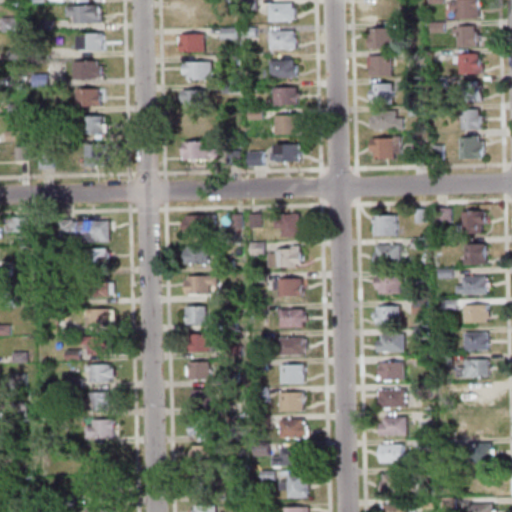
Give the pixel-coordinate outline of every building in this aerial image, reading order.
[(242,9),(242,0),(256,0),(256,8),(242,9)] [(370,0),(371,20),(391,20),(391,0),(370,0)] [(478,0),(479,17),(457,18),(456,10),(449,10),(449,1),(456,0),(478,0)] [(269,3),(292,2),(292,8),(294,7),(295,18),(292,18),(292,20),(270,21),(269,3)] [(73,16),(73,22),(100,21),(100,4),(65,5),(65,16),(73,16)] [(0,16),(0,30),(15,30),(15,16),(0,16)] [(39,19),(39,29),(52,29),(52,19),(39,19)] [(430,22),(430,32),(444,32),(444,22),(430,22)] [(457,26),(457,46),(477,46),(477,31),(474,31),(474,25),(457,26)] [(236,38),(221,39),(220,27),(236,27),(236,38)] [(256,36),(242,36),(242,27),(255,27),(256,36)] [(370,28),(390,28),(390,35),(392,35),(392,41),(391,41),(391,48),(369,48),(368,36),(371,36),(370,28)] [(293,30),(294,36),(295,36),(295,47),(271,48),(270,31),(293,30)] [(79,51),(103,50),(102,32),(78,33),(79,51)] [(203,33),(179,34),(180,51),(203,50),(203,33)] [(8,49),(8,59),(23,58),(22,48),(8,49)] [(404,50),(404,60),(418,60),(418,49),(404,50)] [(459,73),(482,73),(482,63),(480,63),(480,57),(478,57),(478,53),(461,53),(461,54),(459,54),(459,60),(459,66),(459,73)] [(237,64),(221,65),(221,55),(236,54),(237,64)] [(369,64),(371,63),(371,55),(391,55),(391,75),(370,76),(369,64)] [(296,65),(297,76),(270,77),(270,76),(263,76),(263,69),(270,69),(269,59),(292,59),(293,65),(296,65)] [(101,77),(100,64),(97,64),(97,60),(73,61),(73,79),(101,77)] [(210,61),(211,78),(186,79),(186,74),(183,74),(182,63),(186,63),(186,62),(210,61)] [(31,73),(32,85),(47,85),(47,73),(31,73)] [(8,75),(8,86),(23,85),(22,75),(8,75)] [(407,77),(407,87),(425,87),(425,76),(407,77)] [(431,77),(446,77),(446,87),(432,87),(431,77)] [(459,81),(478,80),(478,85),(481,85),(482,100),(459,101),(459,81)] [(222,93),(222,83),(237,82),(237,92),(222,93)] [(246,82),(259,82),(259,92),(246,92),(246,82)] [(373,83),(391,83),(392,89),(393,89),(393,96),(392,96),(392,103),(373,103),(373,99),(370,99),(370,89),(373,89),(373,83)] [(103,105),(102,87),(75,89),(75,106),(103,105)] [(273,87),(296,87),(297,104),(274,105),(273,87)] [(206,106),(185,107),(185,101),(181,101),(181,90),(205,90),(206,106)] [(7,103),(7,114),(23,113),(23,103),(7,103)] [(432,114),(446,114),(446,104),(432,104),(432,114)] [(408,105),(408,115),(422,115),(422,105),(408,105)] [(262,119),(249,119),(249,109),(262,109),(262,119)] [(461,109),(478,109),(478,114),(480,114),(480,128),(461,129),(461,109)] [(396,110),(396,118),(402,118),(402,128),(373,129),(373,119),(370,119),(370,116),(371,116),(371,114),(372,114),(372,110),(396,110)] [(78,116),(78,134),(103,133),(103,115),(78,116)] [(298,133),(275,134),(275,116),(298,115),(298,133)] [(207,134),(207,116),(184,116),(184,134),(207,134)] [(4,130),(5,140),(21,140),(20,130),(4,130)] [(59,130),(60,141),(75,140),(75,130),(59,130)] [(459,137),(474,136),(474,135),(479,134),(479,141),(483,141),(483,147),(481,147),(481,158),(460,159),(459,137)] [(370,137),(389,137),(389,136),(399,135),(400,153),(394,153),(394,158),(374,158),(374,151),(370,151),(370,137)] [(183,159),(182,142),(209,141),(209,149),(216,149),(216,156),(209,156),(210,158),(183,159)] [(85,166),(104,166),(104,143),(85,143),(85,166)] [(276,162),(276,160),(271,160),(270,153),(276,152),(276,145),(298,144),(299,161),(276,162)] [(411,145),(424,145),(424,160),(411,160),(411,145)] [(432,145),(442,145),(442,159),(432,159),(432,145)] [(14,146),(14,160),(25,160),(25,146),(14,146)] [(226,151),(238,150),(239,164),(226,164),(226,151)] [(37,152),(37,168),(52,167),(52,151),(37,152)] [(247,151),(263,151),(263,165),(248,165),(247,151)] [(415,222),(415,208),(425,208),(425,222),(415,222)] [(434,222),(433,208),(450,208),(450,221),(434,222)] [(461,212),(484,211),(484,223),(480,223),(481,233),(462,234),(461,212)] [(250,213),(260,213),(260,227),(250,227),(250,213)] [(185,215),(215,214),(215,223),(209,223),(209,226),(213,226),(213,231),(183,232),(183,219),(185,218),(185,215)] [(231,228),(231,214),(241,214),(241,228),(231,228)] [(282,214),(298,214),(298,222),(301,222),(301,236),(282,236),(282,227),(274,227),(274,220),(282,220),(282,214)] [(373,235),(373,216),(395,215),(395,235),(373,235)] [(27,216),(28,230),(4,231),(3,217),(27,216)] [(56,219),(56,238),(77,237),(78,242),(109,241),(108,219),(72,220),(72,219),(56,219)] [(424,246),(411,246),(411,238),(424,237),(424,246)] [(264,254),(251,255),(251,241),(264,241),(264,254)] [(373,251),(376,251),(376,245),(398,244),(399,261),(373,262),(373,251)] [(486,259),(485,259),(485,263),(463,263),(463,256),(466,256),(465,244),(485,244),(486,259)] [(208,262),(186,263),(186,260),(184,260),(184,250),(186,250),(186,245),(207,245),(208,262)] [(268,267),(268,253),(275,253),(275,249),(291,248),(291,245),(298,245),(299,251),(300,251),(300,263),(296,263),(296,266),(268,267)] [(105,248),(105,251),(108,251),(109,258),(106,258),(106,265),(85,266),(84,249),(105,248)] [(235,259),(236,269),(219,269),(219,259),(235,259)] [(0,265),(0,276),(10,276),(10,265),(0,265)] [(439,277),(438,268),(452,268),(452,277),(439,277)] [(251,282),(251,273),(264,272),(264,282),(251,282)] [(186,276),(216,276),(217,284),(208,284),(208,293),(185,293),(185,280),(187,280),(186,276)] [(375,288),(374,276),(401,276),(401,286),(409,285),(409,292),(378,293),(378,288),(375,288)] [(463,276),(486,276),(487,292),(463,293),(463,292),(456,292),(456,285),(463,285),(463,276)] [(109,278),(109,295),(86,296),(86,278),(109,278)] [(278,279),(300,279),(301,296),(278,296),(278,289),(273,289),(273,281),(278,281),(278,279)] [(220,290),(237,290),(237,299),(220,299),(220,290)] [(2,294),(2,306),(18,306),(18,294),(2,294)] [(426,299),(426,313),(412,313),(412,300),(426,299)] [(455,309),(442,309),(442,300),(455,299),(455,309)] [(264,315),(253,315),(253,305),(264,304),(264,315)] [(487,304),(487,321),(464,321),(464,305),(487,304)] [(399,306),(399,323),(376,324),(376,317),(372,317),(372,312),(376,311),(376,306),(399,306)] [(186,323),(186,307),(206,307),(206,323),(186,323)] [(110,308),(111,325),(85,326),(85,309),(110,308)] [(302,309),(302,314),(306,314),(306,321),(302,321),(302,326),(279,326),(279,309),(302,309)] [(58,316),(59,333),(43,333),(43,316),(58,316)] [(235,318),(235,329),(221,329),(221,319),(235,318)] [(0,324),(0,334),(9,334),(9,324),(0,324)] [(414,338),(413,328),(427,327),(427,338),(414,338)] [(464,333),(487,332),(487,349),(464,350),(464,333)] [(189,351),(189,333),(209,333),(209,351),(189,351)] [(377,340),(380,340),(380,334),(403,333),(404,351),(377,352),(377,340)] [(107,335),(108,353),(88,354),(88,344),(80,344),(80,336),(107,335)] [(280,355),(280,337),(302,337),(303,343),(306,343),(306,349),(303,349),(303,354),(280,355)] [(227,346),(240,346),(240,356),(227,356),(227,346)] [(79,349),(80,359),(65,360),(65,349),(79,349)] [(12,352),(12,362),(26,362),(26,352),(12,352)] [(450,364),(437,365),(437,356),(450,355),(450,364)] [(266,368),(253,369),(252,359),(266,359),(266,368)] [(488,376),(457,377),(457,367),(465,367),(464,359),(488,359),(488,376)] [(209,378),(189,378),(189,362),(209,361),(209,378)] [(403,379),(380,380),(379,362),(403,362),(403,379)] [(110,363),(110,367),(114,367),(114,377),(110,377),(110,382),(85,382),(85,364),(110,363)] [(304,382),(280,382),(280,365),(304,365),(304,382)] [(9,374),(9,389),(31,389),(31,373),(9,374)] [(224,374),(239,374),(239,382),(224,382),(224,374)] [(82,378),(82,389),(67,389),(67,378),(82,378)] [(414,383),(429,383),(429,397),(414,398),(414,383)] [(268,401),(254,401),(254,387),(267,386),(268,401)] [(491,387),(471,387),(471,403),(491,403),(491,387)] [(191,389),(212,389),(212,405),(191,406),(191,389)] [(379,401),(378,389),(404,389),(405,406),(381,407),(381,401),(379,401)] [(109,391),(109,409),(81,410),(81,399),(88,399),(87,392),(109,391)] [(279,392),(302,392),(303,410),(279,410),(279,392)] [(11,402),(11,416),(26,416),(26,402),(11,402)] [(255,428),(255,415),(267,415),(267,428),(255,428)] [(406,433),(379,434),(379,423),(383,423),(383,417),(406,416),(406,433)] [(189,418),(208,417),(209,434),(189,435),(189,418)] [(113,418),(113,437),(85,437),(85,426),(92,426),(92,419),(113,418)] [(302,418),(302,425),(305,425),(306,434),(303,434),(303,437),(281,437),(280,419),(302,418)] [(417,448),(417,438),(430,438),(430,448),(417,448)] [(271,453),(257,453),(257,443),(271,442),(271,453)] [(467,443),(490,443),(490,460),(468,460),(467,443)] [(379,462),(379,445),(402,444),(402,453),(408,453),(408,461),(379,462)] [(214,463),(190,463),(190,449),(191,449),(191,446),(213,446),(214,463)] [(307,459),(303,459),(303,465),(271,465),(271,457),(280,457),(280,447),(307,447),(307,459)] [(97,454),(98,466),(114,465),(113,452),(97,454)] [(248,457),(248,469),(233,470),(232,457),(248,457)] [(260,480),(260,470),(274,470),(274,480),(260,480)] [(491,471),(491,487),(468,488),(467,471),(491,471)] [(405,473),(405,482),(413,482),(413,490),(381,491),(380,480),(382,480),(382,473),(405,473)] [(287,474),(305,474),(305,483),(307,483),(307,496),(287,497),(287,489),(279,489),(279,481),(287,481),(287,474)] [(193,475),(214,475),(214,492),(191,492),(191,480),(193,480),(193,475)] [(111,479),(111,497),(88,497),(87,480),(111,479)] [(232,500),(232,487),(248,487),(248,500),(232,500)] [(74,493),(74,505),(61,506),(60,493),(74,493)] [(431,497),(432,508),(418,508),(418,497),(431,497)] [(455,507),(441,507),(440,497),(455,497),(455,507)] [(405,503),(405,511),(383,511),(383,504),(405,503)] [(491,511),(470,511),(470,503),(491,503),(491,511)]
